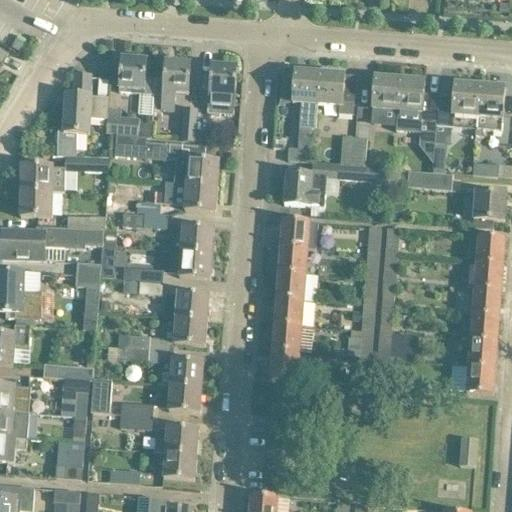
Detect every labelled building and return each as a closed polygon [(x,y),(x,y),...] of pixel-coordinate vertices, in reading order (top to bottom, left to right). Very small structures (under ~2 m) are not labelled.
[(20,56),(25,47),(17,42),(11,51),(20,56)] [(146,81),(147,63),(138,62),(136,59),(125,58),(123,61),(122,61),(119,96),(154,98),(155,82),(146,81)] [(189,96),(191,66),(166,64),(164,83),(155,82),(154,98),(163,99),(162,113),(174,114),(175,95),(189,96)] [(234,109),(237,70),(212,68),(208,117),(220,118),(221,108),(234,109)] [(317,108),(319,76),(295,74),(295,79),(282,78),(280,100),(293,101),(293,106),(303,107),(301,130),(315,131),(317,108)] [(345,78),(319,76),(317,108),(339,110),(338,119),(353,120),(355,95),(344,94),(345,78)] [(59,134),(57,160),(77,161),(78,137),(91,138),(92,122),(108,122),(109,101),(90,100),(91,78),(75,78),(74,99),(72,98),(72,107),(66,106),(64,134),(59,134)] [(397,114),(400,82),(375,80),(373,112),(397,114)] [(425,84),(400,82),(397,114),(422,116),(421,125),(436,127),(438,99),(424,98),(425,84)] [(476,133),(479,88),(455,86),(454,100),(438,99),(436,127),(436,129),(476,133)] [(505,90),(479,88),(476,133),(475,139),(483,140),(484,134),(502,135),(505,90)] [(140,138),(141,121),(122,120),(122,112),(109,112),(108,136),(140,138)] [(195,145),(198,113),(184,112),(181,144),(195,145)] [(117,139),(115,160),(136,162),(137,140),(117,139)] [(353,168),(355,140),(343,139),(340,167),(353,168)] [(364,169),(367,141),(355,140),(353,168),(364,169)] [(444,176),(446,148),(434,147),(432,175),(444,176)] [(218,191),(220,165),(211,164),(212,151),(170,148),(169,162),(177,162),(175,186),(187,187),(187,189),(218,191)] [(313,164),(314,153),(289,152),(288,162),(313,164)] [(109,176),(110,163),(67,162),(67,175),(109,176)] [(314,165),(313,178),(287,176),(284,208),(325,211),(327,179),(389,184),(389,171),(314,165)] [(497,181),(498,169),(473,167),(472,178),(497,181)] [(22,169),(21,192),(53,193),(53,196),(64,196),(65,172),(53,171),(53,170),(22,169)] [(451,195),(453,180),(424,177),(409,176),(408,191),(423,192),(451,195)] [(216,216),(218,191),(187,189),(185,214),(216,216)] [(52,221),(53,196),(53,193),(21,192),(20,220),(52,221)] [(505,225),(507,198),(476,195),(473,232),(493,233),(494,224),(505,225)] [(170,221),(171,208),(148,206),(147,219),(170,221)] [(170,221),(147,219),(126,217),(125,230),(169,233),(170,221)] [(68,220),(68,232),(105,233),(106,220),(91,220),(91,221),(68,220)] [(283,223),(281,250),(308,252),(310,225),(283,223)] [(212,258),(214,232),(184,229),(182,254),(182,256),(212,258)] [(369,230),(367,256),(379,257),(381,231),(369,230)] [(105,233),(68,232),(37,231),(37,235),(3,234),(2,263),(45,264),(45,252),(85,253),(85,249),(104,250),(105,233)] [(388,232),(386,258),(397,259),(399,233),(388,232)] [(504,268),(506,242),(479,240),(477,266),(504,268)] [(306,278),(308,252),(281,250),(279,276),(306,278)] [(210,283),(212,258),(182,256),(182,254),(171,254),(169,276),(180,277),(180,280),(210,283)] [(377,283),(379,257),(367,256),(365,283),(377,283)] [(395,285),(397,259),(386,258),(384,284),(395,285)] [(502,294),(504,268),(477,266),(475,292),(502,294)] [(78,267),(77,279),(100,281),(102,269),(78,267)] [(163,287),(164,275),(133,272),(132,284),(140,285),(163,287)] [(36,296),(36,275),(0,273),(0,315),(8,316),(8,322),(41,323),(42,296),(36,296)] [(304,304),(306,278),(279,276),(277,302),(304,304)] [(99,293),(100,281),(77,279),(75,290),(99,293)] [(375,310),(377,283),(365,283),(363,309),(375,310)] [(394,312),(395,285),(384,284),(382,311),(394,312)] [(162,300),(163,287),(140,285),(139,298),(162,300)] [(500,320),(502,294),(475,292),(473,318),(500,320)] [(103,321),(102,295),(93,295),(93,321),(103,321)] [(207,323),(209,299),(178,296),(178,299),(168,298),(166,321),(176,322),(176,321),(207,323)] [(302,330),(304,304),(277,302),(275,328),(302,330)] [(373,336),(375,310),(363,309),(361,335),(373,336)] [(392,338),(394,312),(382,311),(380,337),(392,338)] [(498,346),(500,320),(473,318),(471,344),(498,346)] [(162,346),(174,347),(205,350),(207,323),(176,321),(176,322),(175,336),(163,335),(162,343),(162,346)] [(300,356),(302,330),(275,328),(273,354),(300,356)] [(29,350),(30,330),(15,329),(15,337),(0,336),(0,368),(13,369),(15,349),(29,350)] [(371,362),(373,336),(361,335),(359,361),(371,362)] [(390,364),(392,338),(380,337),(378,363),(390,364)] [(119,339),(118,351),(149,353),(150,341),(119,339)] [(495,372),(498,346),(471,344),(469,370),(495,372)] [(118,351),(117,364),(149,366),(149,353),(118,351)] [(298,382),(299,362),(300,356),(273,354),(271,380),(298,382)] [(369,388),(371,362),(359,361),(358,387),(369,388)] [(204,366),(173,363),(171,388),(202,391),(204,366)] [(388,390),(390,364),(378,363),(376,389),(388,390)] [(493,398),(495,372),(469,370),(467,396),(493,398)] [(44,385),(64,386),(64,384),(89,386),(93,386),(94,376),(45,372),(44,385)] [(110,418),(112,384),(94,383),(91,416),(110,418)] [(88,398),(89,386),(64,384),(64,386),(63,396),(88,398)] [(0,414),(18,416),(29,416),(31,391),(20,390),(0,388),(0,414)] [(200,417),(202,391),(171,388),(169,414),(200,417)] [(76,403),(75,421),(86,422),(88,404),(76,403)] [(122,406),(122,417),(153,420),(154,409),(122,406)] [(0,440),(27,443),(29,416),(18,416),(0,414),(0,440)] [(152,434),(153,420),(122,417),(120,432),(152,434)] [(84,447),(86,422),(75,421),(73,446),(84,447)] [(197,457),(199,433),(168,430),(167,433),(157,432),(155,455),(166,456),(166,455),(197,457)] [(27,453),(27,443),(0,440),(0,465),(14,466),(15,452),(27,453)] [(476,471),(478,444),(462,443),(460,469),(476,471)] [(82,472),(84,447),(73,446),(71,471),(82,472)] [(194,484),(197,457),(166,455),(166,456),(163,481),(194,484)] [(82,472),(71,471),(57,470),(56,482),(81,484),(82,472)] [(139,488),(140,475),(112,473),(111,486),(139,488)] [(31,511),(33,511),(35,492),(0,490),(0,491),(0,511),(20,511),(31,511)] [(54,506),(80,508),(81,496),(55,494),(54,506)] [(288,511),(289,502),(251,499),(250,511),(288,511)]
